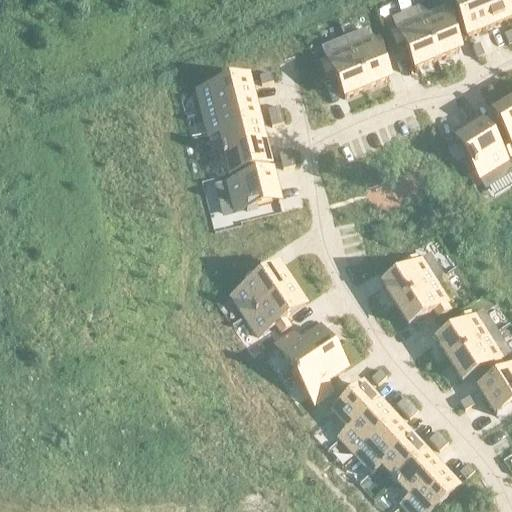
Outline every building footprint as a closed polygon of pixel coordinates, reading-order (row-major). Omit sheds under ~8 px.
[(453,0),(452,1),(467,38),(488,30),(475,0),(453,0)] [(475,0),(488,30),(508,21),(499,0),(475,0)] [(511,0),(499,0),(508,21),(511,19),(511,0)] [(436,63),(458,54),(446,26),(453,23),(448,11),(442,14),(437,3),(415,13),(436,63)] [(403,44),(414,72),(436,63),(415,13),(393,22),(398,32),(391,35),(396,47),(403,44)] [(366,92),(388,83),(376,55),(383,52),(378,40),(371,43),(367,32),(345,42),(366,92)] [(332,73),(344,101),(366,92),(345,42),(323,51),(327,61),(321,64),(325,76),(332,73)] [(476,61),(484,57),(479,46),(472,49),(476,61)] [(270,76),(259,79),(261,86),(272,84),(270,76)] [(253,104),(247,82),(197,95),(202,116),(253,104)] [(258,124),(253,104),(202,116),(208,138),(219,135),(219,134),(258,124)] [(511,155),(511,104),(493,116),(509,143),(502,147),(509,158),(511,155)] [(475,115),(469,105),(462,109),(468,119),(475,115)] [(281,119),(279,111),(268,114),(270,122),(281,119)] [(270,122),(272,129),(283,126),(281,119),(270,122)] [(223,151),(220,152),(221,156),(263,145),(258,124),(219,134),(219,135),(223,151)] [(458,142),(469,159),(467,160),(473,170),(475,169),(486,187),(509,173),(510,176),(511,175),(481,125),(454,142),(455,144),(458,142)] [(225,159),(230,177),(269,167),(263,145),(221,156),(222,160),(225,159)] [(290,154),(279,157),(281,164),(292,161),(290,154)] [(281,164),(283,172),(294,169),(292,161),(281,164)] [(256,208),(276,203),(277,207),(279,206),(271,175),(215,189),(215,191),(218,190),(225,216),(245,211),(246,213),(257,210),(256,208)] [(382,289),(395,309),(441,279),(428,259),(419,265),(415,259),(404,266),(408,272),(382,289)] [(291,289),(278,269),(258,282),(253,274),(245,280),(250,288),(241,294),(252,310),(250,311),(252,315),(291,289)] [(395,309),(407,329),(433,312),(437,319),(448,312),(444,306),(454,300),(441,279),(395,309)] [(285,322),(304,309),(291,289),(252,315),(254,318),(257,317),(267,333),(276,327),(281,335),(290,330),(285,322)] [(462,328),(436,345),(448,365),(495,335),(482,315),(472,321),(468,315),(458,322),(462,328)] [(332,353),(319,333),(300,346),(295,339),(286,345),(291,352),(282,358),(293,374),(290,376),(293,379),(332,353)] [(448,365),(461,385),(487,368),(491,375),(502,368),(498,362),(507,356),(495,335),(448,365)] [(326,386),(345,373),(332,353),(293,379),(295,382),(297,381),(308,397),(317,391),(322,399),(331,393),(326,386)] [(511,402),(511,369),(478,391),(495,418),(497,417),(495,414),(511,402)] [(380,373),(371,381),(376,387),(385,378),(380,373)] [(362,389),(332,416),(348,433),(349,434),(378,406),(362,389)] [(468,397),(458,404),(462,410),(472,404),(468,397)] [(406,401),(397,409),(403,415),(411,407),(406,401)] [(348,433),(339,441),(356,458),(394,423),(378,406),(349,434),(348,433)] [(403,415),(408,421),(417,413),(411,407),(403,415)] [(356,458),(372,476),(380,468),(380,467),(409,440),(394,423),(356,458)] [(437,434),(428,442),(434,448),(442,440),(437,434)] [(380,468),(392,481),(390,483),(393,486),(425,456),(409,440),(380,467),(380,468)] [(434,448),(439,454),(448,446),(442,440),(434,448)] [(395,489),(398,487),(410,500),(411,501),(440,473),(425,456),(393,486),(395,489)] [(469,468),(460,477),(465,482),(474,474),(469,468)] [(401,508),(405,511),(433,511),(456,491),(440,473),(411,501),(410,500),(401,508)]
